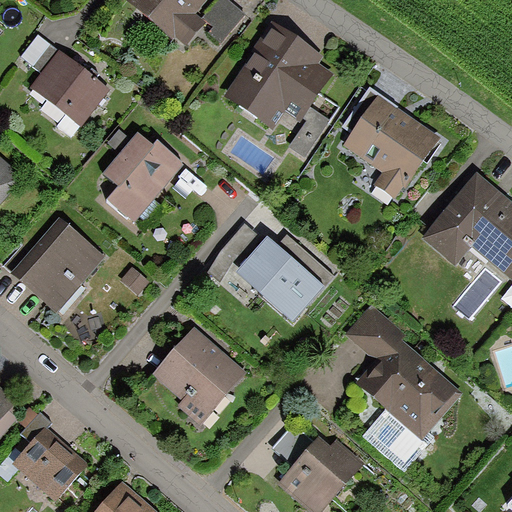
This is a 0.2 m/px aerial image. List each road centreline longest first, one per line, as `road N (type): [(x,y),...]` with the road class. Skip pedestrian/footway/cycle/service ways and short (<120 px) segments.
road 1 (residential): [(228,511),(0,318)]
road 2 (residential): [(511,141),(306,0)]
